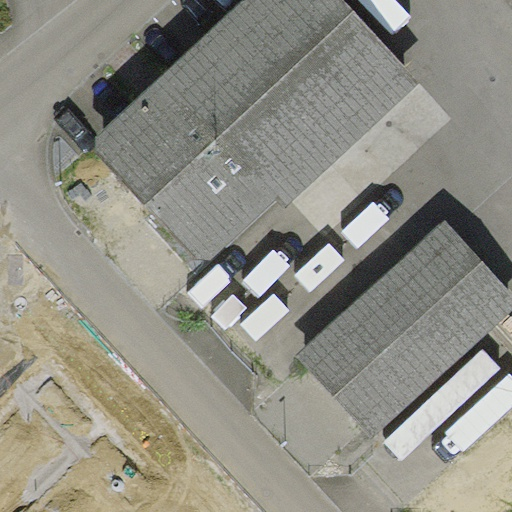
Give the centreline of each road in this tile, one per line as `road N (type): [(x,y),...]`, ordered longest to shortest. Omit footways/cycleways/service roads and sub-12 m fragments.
road 1 (unclassified): [(0,173),(314,511)]
road 2 (unclassified): [(0,115),(130,0)]
